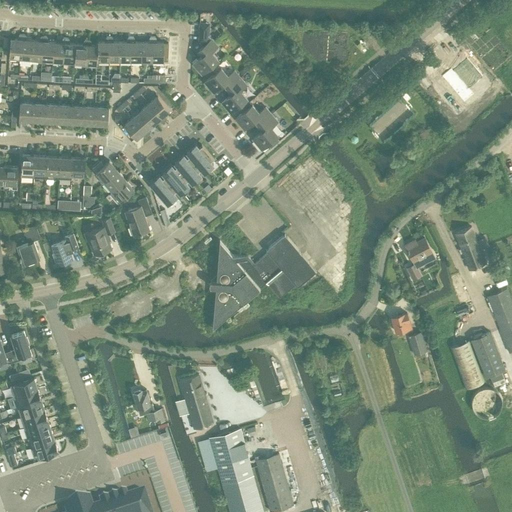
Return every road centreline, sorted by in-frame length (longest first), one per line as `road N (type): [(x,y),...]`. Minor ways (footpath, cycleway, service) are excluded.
road 1 (unclassified): [(94,331),(189,355),(348,327),(374,300),(382,254),(398,226),(511,131)]
road 2 (residential): [(199,108),(184,87),(185,25),(0,17)]
road 3 (tertiary): [(256,175),(461,0)]
road 4 (tertiary): [(45,290),(146,259),(256,175)]
road 5 (residential): [(99,449),(108,479),(17,509)]
road 6 (residential): [(17,509),(7,488),(14,476),(99,449)]
